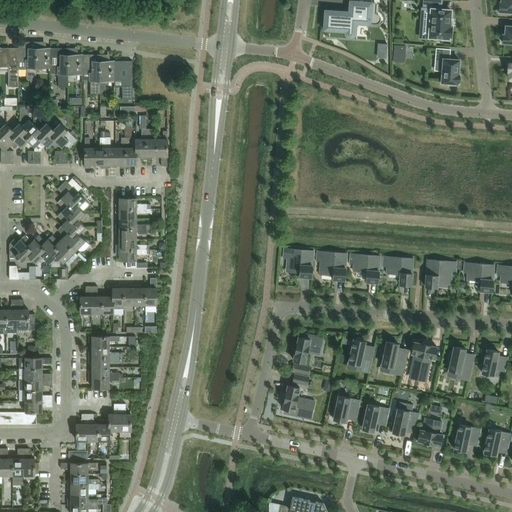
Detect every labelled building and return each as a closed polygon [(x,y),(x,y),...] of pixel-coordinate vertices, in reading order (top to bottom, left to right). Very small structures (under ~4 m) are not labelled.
[(370,24),(371,0),(349,0),(349,12),(325,10),(324,30),(346,31),(346,32),(346,33),(346,34),(347,35),(347,36),(348,36),(349,37),(350,37),(351,37),(352,37),(353,37),(354,36),(355,36),(355,35),(356,34),(356,33),(356,32),(357,23),(370,24)] [(451,26),(451,20),(450,20),(450,10),(442,9),(442,0),(422,0),(422,8),(431,9),(429,36),(448,38),(448,37),(451,37),(452,26),(451,26)] [(511,0),(501,0),(501,2),(499,2),(499,3),(497,3),(496,9),(498,10),(498,11),(502,11),(502,13),(510,14),(510,12),(511,11),(511,0)] [(511,25),(505,25),(505,34),(503,34),(502,42),(511,42),(511,25)] [(455,47),(455,38),(443,38),(443,47),(455,47)] [(36,70),(36,42),(17,42),(17,48),(18,71),(26,71),(26,83),(36,83),(36,70)] [(50,70),(50,48),(42,48),(42,42),(36,42),(36,70),(50,70)] [(394,45),(393,60),(404,61),(405,46),(394,45)] [(18,71),(17,48),(0,48),(0,69),(8,70),(8,90),(18,90),(18,71)] [(68,74),(68,48),(50,48),(50,70),(58,70),(58,90),(68,90),(68,74)] [(82,74),(82,55),(74,55),(74,48),(68,48),(68,74),(82,74)] [(436,48),(435,58),(443,59),(442,70),(441,82),(448,82),(448,84),(455,85),(455,83),(457,83),(457,82),(458,82),(459,74),(458,74),(459,59),(449,59),(450,49),(436,48)] [(100,94),(100,55),(82,55),(82,74),(90,74),(90,94),(100,94)] [(114,80),(114,61),(106,61),(106,55),(100,55),(100,94),(106,94),(106,80),(114,80)] [(132,61),(114,61),(114,80),(122,80),(122,100),(132,100),(132,61)] [(119,119),(119,111),(111,110),(110,119),(119,119)] [(8,135),(13,130),(6,123),(0,129),(0,140),(5,146),(7,147),(10,144),(15,148),(18,145),(8,135)] [(22,135),(26,130),(19,123),(13,130),(8,135),(18,145),(20,147),(24,144),(28,148),(31,145),(22,135)] [(35,135),(40,130),(33,123),(26,130),(22,135),(31,145),(34,147),(34,151),(34,163),(40,163),(40,151),(42,148),(45,145),(35,135)] [(49,135),(53,130),(47,123),(40,130),(35,135),(45,145),(47,147),(51,144),(55,148),(59,145),(49,135)] [(60,123),(53,130),(49,135),(59,145),(61,147),(65,144),(69,148),(77,140),(60,123)] [(146,159),(146,128),(141,128),(141,139),(136,138),(136,147),(136,156),(141,156),(141,159),(146,159)] [(156,156),(156,139),(150,139),(150,128),(146,128),(146,159),(151,159),(151,156),(156,156)] [(167,166),(167,131),(163,131),(163,139),(156,139),(156,156),(161,156),(161,166),(167,166)] [(95,165),(95,147),(89,147),(89,137),(85,137),(85,168),(90,168),(90,165),(95,165)] [(105,168),(105,137),(100,137),(100,147),(95,147),(95,165),(100,165),(100,168),(105,168)] [(115,165),(115,147),(110,147),(110,137),(105,137),(105,168),(110,168),(110,165),(115,165)] [(126,168),(126,137),(121,137),(121,147),(115,147),(115,165),(120,164),(120,168),(126,168)] [(136,164),(136,156),(136,147),(130,147),(130,137),(127,137),(126,137),(126,168),(131,168),(131,164),(136,164)] [(85,199),(66,180),(57,189),(64,195),(61,198),(73,211),(78,206),(85,199)] [(73,211),(61,198),(57,202),(64,209),(61,212),(73,224),(78,220),(85,213),(78,206),(73,211)] [(136,204),(136,198),(119,198),(119,203),(115,203),(115,208),(146,208),(146,204),(136,204)] [(146,213),(146,208),(115,208),(115,214),(119,214),(119,218),(136,218),(136,213),(146,213)] [(73,224),(61,212),(57,216),(64,223),(61,225),(73,238),(78,233),(85,227),(78,220),(73,224)] [(136,224),(136,218),(119,218),(119,223),(115,223),(115,229),(146,229),(146,224),(136,224)] [(89,244),(85,240),(78,233),(73,238),(61,225),(57,229),(64,236),(61,239),(74,251),(77,248),(78,249),(79,249),(80,250),(82,250),(83,250),(84,249),(89,244)] [(146,233),(146,229),(115,229),(115,234),(119,234),(119,239),(136,239),(136,233),(146,233)] [(46,251),(34,239),(31,241),(25,234),(20,239),(33,251),(28,256),(35,263),(42,256),(46,251)] [(60,251),(48,239),(45,241),(38,234),(34,239),(46,251),(42,256),(49,263),(56,256),(60,251)] [(74,251),(61,239),(59,241),(52,234),(48,239),(60,251),(56,256),(62,263),(74,251)] [(144,234),(144,244),(153,244),(153,234),(144,234)] [(33,251),(20,239),(17,242),(14,239),(9,244),(9,258),(15,258),(16,257),(22,263),(28,256),(33,251)] [(136,244),(136,239),(119,239),(119,244),(115,244),(115,249),(146,249),(146,244),(136,244)] [(300,266),(299,274),(299,276),(311,277),(313,250),(284,248),(283,258),(287,258),(287,265),(300,266)] [(146,254),(146,249),(115,249),(115,254),(119,254),(119,260),(125,260),(125,267),(136,267),(136,254),(146,254)] [(333,275),(333,276),(332,279),(344,280),(346,253),(317,251),(316,260),(320,261),(319,274),(333,275)] [(378,282),(380,255),(351,253),(350,263),(354,263),(353,270),(366,271),(366,281),(378,282)] [(411,285),(412,268),(413,258),(384,256),(383,266),(387,266),(386,273),(400,274),(399,282),(399,284),(411,285)] [(456,261),(427,259),(425,286),(437,287),(437,283),(451,284),(452,271),(456,271),(456,261)] [(480,280),(480,288),(480,290),(492,291),(494,264),(464,262),(464,272),(467,272),(467,279),(480,280)] [(17,265),(9,265),(9,279),(19,279),(17,265)] [(511,265),(498,265),(497,275),(501,275),(500,282),(511,282),(511,265)] [(156,305),(156,278),(150,277),(150,287),(145,287),(145,305),(156,305)] [(123,305),(123,287),(119,287),(119,285),(112,285),(112,286),(113,305),(123,305)] [(134,305),(134,285),(128,285),(128,287),(123,287),(123,305),(134,305)] [(145,305),(145,287),(140,287),(140,285),(134,285),(134,305),(145,305)] [(91,313),(91,286),(85,286),(85,296),(80,296),(80,313),(91,313)] [(97,296),(97,286),(91,286),(91,313),(102,313),(102,296),(97,296)] [(113,305),(112,286),(107,286),(107,296),(102,296),(102,313),(113,313),(113,305)] [(17,333),(17,299),(11,299),(11,309),(6,309),(6,332),(5,332),(5,333),(17,333)] [(23,309),(23,299),(17,299),(17,333),(32,333),(32,330),(35,330),(35,314),(28,314),(28,309),(23,309)] [(293,360),(298,361),(305,362),(307,352),(319,355),(323,337),(310,334),(309,338),(298,336),(293,360)] [(119,341),(119,336),(88,336),(88,342),(92,342),(92,346),(109,346),(109,341),(119,341)] [(370,367),(374,349),(364,347),(365,341),(363,340),(362,338),(360,337),(358,337),(356,339),(353,338),(352,345),(350,344),(348,354),(350,354),(348,362),(370,367)] [(407,352),(397,350),(398,343),(386,341),(385,347),(383,347),(381,356),(383,357),(381,364),(403,369),(407,352)] [(410,371),(427,375),(431,357),(434,358),(436,346),(414,341),(411,353),(414,353),(410,371)] [(109,352),(109,346),(92,346),(92,351),(88,351),(88,357),(119,357),(119,352),(109,352)] [(470,374),(474,357),(464,355),(465,349),(454,346),(452,353),(450,352),(448,361),(450,362),(448,370),(470,374)] [(503,377),(507,360),(497,358),(498,351),(487,349),(485,355),(483,355),(481,364),(483,364),(481,372),(503,377)] [(52,357),(19,357),(19,368),(25,368),(42,368),(42,364),(52,364),(52,357)] [(119,361),(119,357),(88,357),(88,362),(92,362),(92,367),(109,367),(109,361),(119,361)] [(311,367),(293,363),(292,370),(309,374),(311,367)] [(109,372),(109,367),(92,367),(92,372),(88,372),(88,377),(119,377),(119,372),(109,372)] [(42,373),(42,368),(25,368),(25,379),(52,379),(52,373),(42,373)] [(309,376),(294,373),(292,382),(307,385),(309,376)] [(119,382),(119,377),(88,377),(88,382),(92,382),(92,387),(109,387),(109,382),(119,382)] [(52,385),(52,379),(25,379),(19,379),(19,390),(25,390),(42,390),(42,385),(52,385)] [(288,385),(282,408),(293,410),(292,414),(311,419),(315,401),(297,397),(299,387),(288,385)] [(42,395),(42,390),(25,390),(25,401),(52,401),(52,395),(42,395)] [(356,417),(359,404),(360,400),(338,395),(336,403),(334,402),(334,404),(332,412),(334,412),(333,419),(345,421),(346,415),(356,417)] [(485,395),(483,402),(495,404),(496,397),(485,395)] [(52,407),(52,404),(52,401),(25,401),(25,412),(30,412),(36,412),(42,412),(42,407),(52,407)] [(120,438),(120,437),(119,403),(114,403),(114,413),(109,413),(109,438),(120,438)] [(125,413),(125,403),(119,403),(120,437),(131,437),(130,413),(125,413)] [(376,420),(386,422),(389,408),(367,404),(366,410),(364,409),(362,419),(364,419),(362,428),(364,429),(365,431),(367,432),(369,432),(371,430),(374,431),(376,420)] [(392,432),(402,434),(404,434),(405,428),(415,430),(419,413),(397,408),(395,416),(393,415),(391,425),(393,425),(392,432)] [(87,441),(87,413),(81,413),(81,423),(76,423),(76,441),(87,441)] [(98,441),(98,423),(93,423),(93,413),(87,413),(87,441),(98,441)] [(109,441),(109,438),(109,413),(103,413),(103,423),(98,423),(98,441),(109,441)] [(419,429),(417,440),(439,445),(442,434),(439,433),(442,421),(425,418),(422,429),(419,429)] [(467,440),(477,442),(480,429),(459,424),(457,430),(455,430),(453,439),(455,439),(453,448),(456,449),(457,451),(459,452),(461,452),(463,450),(465,451),(467,440)] [(484,452),(495,454),(497,448),(507,450),(510,433),(489,428),(487,436),(485,436),(483,445),(485,445),(484,452)] [(12,475),(12,458),(8,458),(7,448),(2,448),(2,475),(12,475)] [(23,475),(23,448),(17,448),(17,458),(12,458),(12,475),(23,475)] [(38,473),(38,463),(34,463),(34,458),(29,458),(29,448),(23,448),(23,475),(34,475),(34,473),(38,473)] [(68,450),(68,452),(68,458),(87,458),(87,450),(68,450)] [(88,474),(88,466),(96,466),(96,462),(60,462),(60,469),(70,469),(70,474),(88,474)] [(88,478),(88,474),(70,474),(70,478),(67,478),(67,484),(96,484),(96,478),(88,478)] [(96,488),(96,484),(67,484),(67,489),(70,489),(70,494),(88,494),(88,488),(96,488)] [(113,487),(104,487),(104,502),(113,502),(113,487)] [(88,500),(88,494),(70,494),(70,499),(67,499),(67,504),(96,504),(96,500),(88,500)] [(269,502),(268,504),(268,511),(327,511),(323,503),(315,501),(315,503),(309,501),(310,500),(292,496),(290,506),(279,504),(269,502)]
